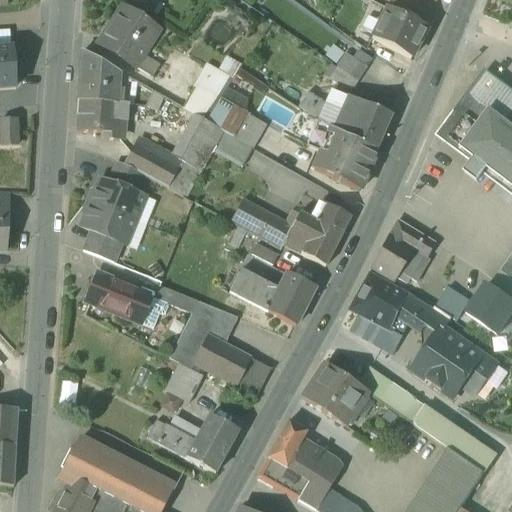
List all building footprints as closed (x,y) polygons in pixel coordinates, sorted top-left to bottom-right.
[(162,6),(152,0),(138,0),(136,5),(155,17),(162,6)] [(100,47),(133,69),(157,31),(122,8),(108,29),(110,31),(100,47)] [(370,41),(410,61),(425,31),(386,10),(370,41)] [(9,31),(0,32),(0,50),(10,50),(9,31)] [(0,90),(14,89),(11,49),(10,50),(0,50),(0,90)] [(81,54),(77,102),(116,105),(118,75),(81,54)] [(335,68),(336,69),(357,83),(366,70),(344,55),(335,68)] [(193,91),(217,105),(220,99),(238,71),(216,56),(193,91)] [(349,94),(357,83),(336,69),(329,80),(349,94)] [(488,170),(511,187),(511,126),(510,126),(511,123),(511,97),(486,79),(459,116),(465,121),(450,141),(475,160),(465,173),(478,183),(488,170)] [(200,121),(204,124),(217,105),(193,91),(182,111),(192,117),(200,121)] [(145,108),(156,113),(162,100),(152,94),(145,108)] [(298,110),(318,122),(327,107),(307,95),(298,110)] [(220,99),(217,105),(204,124),(218,131),(233,107),(220,99)] [(336,134),(345,140),(375,153),(390,118),(347,99),(341,116),(327,107),(318,122),(319,123),(331,131),(336,134)] [(128,106),(116,105),(77,102),(75,133),(102,135),(102,141),(118,142),(119,123),(126,123),(128,106)] [(233,107),(218,131),(223,134),(231,139),(246,114),(233,107)] [(246,114),(231,139),(252,150),(253,151),(267,127),(246,114)] [(443,136),(450,141),(465,121),(459,116),(443,136)] [(192,117),(171,155),(181,160),(186,150),(200,121),(192,117)] [(0,121),(0,147),(15,147),(15,122),(0,121)] [(200,121),(186,150),(207,162),(212,153),(223,134),(218,131),(204,124),(200,121)] [(336,134),(331,131),(321,154),(327,156),(336,136),(336,134)] [(241,169),(252,150),(231,139),(223,134),(212,153),(241,169)] [(376,153),(375,153),(345,140),(336,136),(327,156),(321,154),(313,171),(333,180),(332,182),(359,193),(376,153)] [(139,137),(133,147),(176,170),(181,160),(171,155),(139,137)] [(185,201),(207,162),(186,150),(181,160),(176,170),(133,147),(122,167),(140,176),(185,201)] [(109,185),(133,194),(140,176),(122,167),(117,165),(109,185)] [(98,181),(89,205),(134,223),(144,199),(133,194),(109,185),(98,181)] [(155,203),(144,199),(134,223),(145,228),(155,203)] [(235,227),(258,239),(268,221),(270,217),(241,202),(232,220),(235,227)] [(124,247),(134,223),(89,205),(79,229),(89,233),(86,242),(117,254),(121,246),(124,247)] [(333,211),(324,228),(339,236),(348,218),(333,211)] [(298,216),(293,227),(297,229),(303,218),(298,216)] [(289,232),(307,241),(315,224),(303,218),(297,229),(293,227),(285,223),(282,229),(289,232)] [(282,229),(268,221),(258,239),(280,251),(282,246),(289,232),(282,229)] [(136,252),(145,228),(134,223),(124,247),(136,252)] [(371,269),(395,282),(399,275),(412,252),(426,260),(434,244),(397,223),(383,249),(371,269)] [(340,237),(339,236),(324,228),(315,224),(307,241),(299,255),(324,268),(340,237)] [(307,241),(289,232),(282,246),(299,255),(307,241)] [(82,253),(113,265),(117,254),(86,242),(82,253)] [(258,261),(274,270),(281,257),(265,249),(258,261)] [(429,262),(426,260),(412,252),(399,275),(416,285),(429,262)] [(511,255),(500,271),(511,280),(511,255)] [(228,294),(267,314),(278,291),(240,271),(228,294)] [(511,295),(511,294),(511,280),(500,271),(493,281),(511,295)] [(348,311),(357,317),(390,333),(399,317),(409,297),(368,275),(348,311)] [(286,276),(278,291),(267,314),(294,327),(313,289),(286,276)] [(87,305),(139,326),(150,298),(99,277),(87,305)] [(511,301),(487,285),(466,315),(497,337),(498,336),(511,315),(511,301)] [(165,306),(191,316),(197,303),(159,288),(155,299),(154,301),(165,306)] [(465,299),(447,288),(435,308),(456,323),(464,310),(460,307),(465,299)] [(409,297),(399,317),(411,324),(410,325),(422,333),(433,313),(423,308),(425,305),(409,297)] [(155,299),(150,298),(139,326),(152,331),(158,316),(161,317),(164,315),(166,309),(165,306),(154,301),(155,299)] [(469,301),(465,299),(460,307),(464,310),(469,301)] [(209,308),(204,320),(229,332),(236,319),(209,308)] [(435,309),(433,313),(422,333),(423,358),(413,372),(453,400),(461,387),(474,396),(484,382),(495,366),(444,331),(451,320),(435,309)] [(509,344),(511,340),(511,315),(498,336),(509,344)] [(392,357),(410,325),(411,324),(399,317),(390,333),(357,317),(349,333),(392,357)] [(222,346),(229,332),(204,320),(197,334),(205,338),(222,346)] [(191,366),(236,389),(250,361),(222,346),(205,338),(191,366)] [(269,371),(250,361),(236,389),(255,399),(269,371)] [(181,401),(189,405),(203,379),(178,366),(165,392),(166,393),(181,401)] [(301,402),(342,430),(357,407),(366,394),(325,366),(301,402)] [(508,374),(495,366),(484,382),(497,391),(508,374)] [(153,374),(140,368),(132,385),(144,391),(153,374)] [(393,409),(415,424),(416,422),(425,408),(391,385),(380,402),(392,410),(393,409)] [(181,401),(166,393),(159,408),(174,416),(181,401)] [(416,422),(439,438),(448,424),(425,408),(416,422)] [(0,411),(0,474),(13,475),(16,412),(0,411)] [(194,442),(199,431),(174,417),(168,428),(194,442)] [(199,431),(194,442),(184,460),(213,476),(236,434),(207,418),(199,431)] [(146,440),(154,444),(164,426),(156,421),(146,440)] [(267,460),(286,471),(300,444),(306,434),(287,423),(267,460)] [(496,457),(448,424),(439,438),(436,442),(484,474),(496,457)] [(154,444),(184,460),(194,442),(168,428),(164,426),(154,444)] [(58,478),(67,482),(69,478),(135,511),(156,511),(168,489),(76,442),(72,451),(69,450),(60,468),(62,469),(58,478)] [(359,511),(327,493),(342,468),(300,444),(286,471),(307,484),(297,502),(313,511),(359,511)] [(450,451),(417,502),(431,511),(459,511),(484,475),(450,451)] [(256,480),(297,503),(297,502),(307,484),(286,471),(267,460),(256,480)] [(0,486),(12,488),(13,475),(0,474),(0,486)] [(84,511),(88,504),(105,511),(135,511),(69,478),(67,482),(51,511),(84,511)] [(431,511),(417,502),(410,511),(431,511)]
